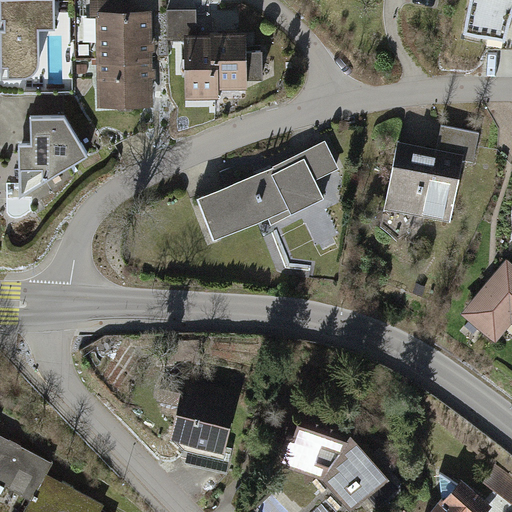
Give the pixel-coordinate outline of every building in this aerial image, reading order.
[(60,0),(5,0),(7,77),(32,77),(41,71),(47,65),(46,26),(62,26),(60,0)] [(132,0),(91,0),(92,31),(102,31),(102,104),(157,104),(156,12),(132,12),(132,0)] [(200,9),(171,9),(172,56),(188,55),(189,95),(226,94),(226,86),(255,86),(254,30),(200,31),(200,9)] [(93,152),(70,116),(38,117),(39,145),(26,143),(31,194),(93,152)] [(441,148),(401,140),(386,212),(456,226),(469,163),(475,162),(481,135),(445,128),(441,148)] [(306,157),(206,199),(221,234),(297,202),(300,210),(324,200),(306,157)] [(511,262),(509,260),(464,313),(499,344),(511,329),(511,262)] [(226,454),(241,392),(168,376),(161,404),(182,409),(175,442),(226,454)] [(353,511),(354,511),(399,474),(355,433),(304,417),(297,438),(291,436),(281,467),(326,483),(353,511)] [(0,434),(0,489),(2,486),(35,503),(49,475),(55,463),(0,434)] [(49,475),(35,503),(29,511),(115,511),(117,510),(49,475)] [(485,511),(491,505),(459,478),(430,511),(485,511)]
